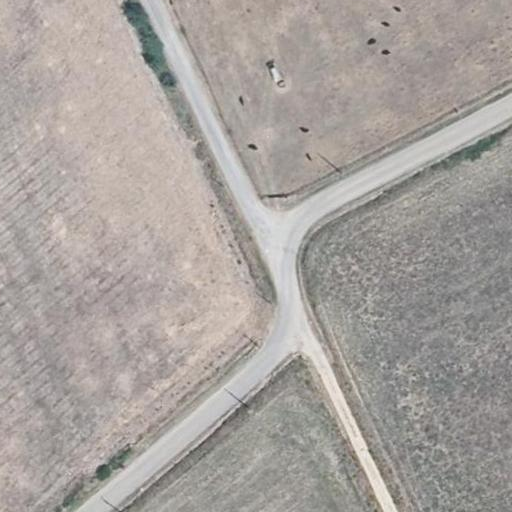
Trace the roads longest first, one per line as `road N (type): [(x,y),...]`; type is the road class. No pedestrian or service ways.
road 1 (tertiary): [(286,270),(294,314),(268,368),(97,511)]
road 2 (unclassified): [(286,270),(162,0)]
road 3 (tertiary): [(511,106),(303,216),(284,249),(286,270)]
road 4 (track): [(294,314),(390,511)]
